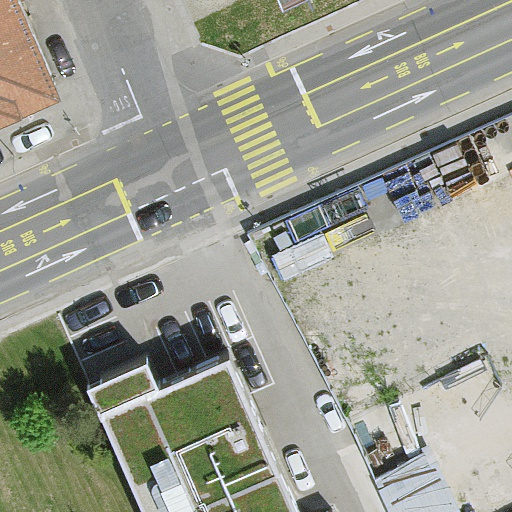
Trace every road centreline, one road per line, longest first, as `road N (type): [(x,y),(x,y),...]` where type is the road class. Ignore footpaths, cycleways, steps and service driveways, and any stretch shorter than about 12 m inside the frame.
road 1 (primary): [(173,176),(511,23)]
road 2 (residential): [(173,176),(100,0)]
road 3 (primary): [(0,253),(173,176)]
